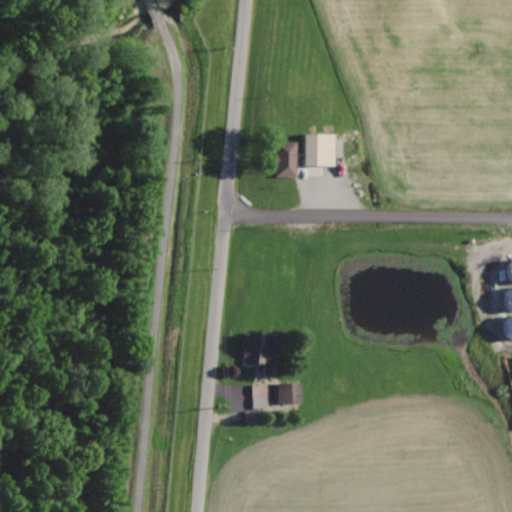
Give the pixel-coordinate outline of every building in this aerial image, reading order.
[(332,165),(332,133),(296,133),(296,165),(332,165)] [(270,163),(271,177),(293,176),(292,141),(268,141),(269,163),(270,163)] [(493,298),(506,314),(493,325),(509,343),(511,340),(511,255),(495,270),(508,286),(493,298)] [(261,364),(261,373),(267,373),(268,333),(243,332),(242,363),(261,364)] [(299,403),(298,381),(276,382),(277,403),(299,403)] [(250,396),(264,396),(264,385),(249,386),(250,396)] [(250,397),(250,408),(264,409),(265,397),(250,397)]
